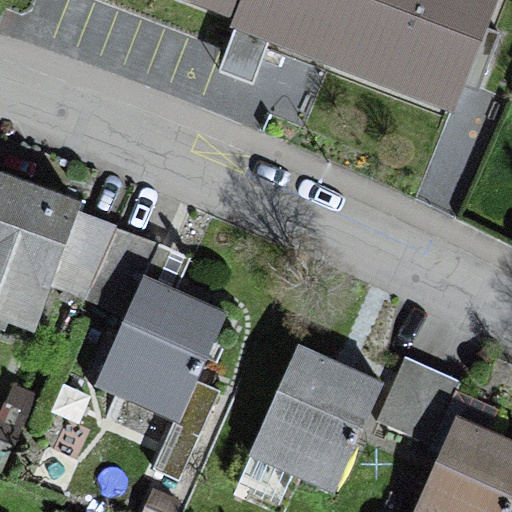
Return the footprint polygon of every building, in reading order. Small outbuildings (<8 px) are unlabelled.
[(511,0),(166,0),(254,32),(247,50),(480,135),(511,46),(511,0)] [(101,223),(19,189),(0,234),(0,321),(52,343),(101,223)] [(238,325),(153,284),(103,388),(188,429),(238,325)] [(383,425),(396,398),(314,360),(264,463),(347,502),(383,425)] [(409,437),(434,383),(408,371),(396,398),(383,425),(409,437)] [(434,383),(409,437),(436,450),(461,397),(434,383)] [(511,511),(511,450),(473,432),(434,511),(511,511)]
